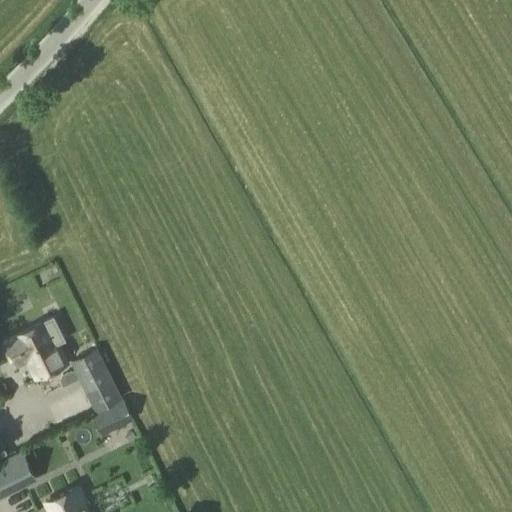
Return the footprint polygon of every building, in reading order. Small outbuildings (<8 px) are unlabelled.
[(52,316),(2,340),(15,367),(26,361),(34,378),(68,362),(59,342),(63,340),(52,316)] [(98,346),(72,359),(86,388),(112,376),(98,346)] [(80,377),(75,366),(72,368),(71,367),(63,371),(61,378),(64,385),(80,377)] [(107,406),(116,425),(132,418),(122,398),(107,406)] [(5,454),(0,456),(0,494),(30,480),(15,450),(5,454)] [(85,511),(74,487),(44,502),(48,511),(85,511)]
